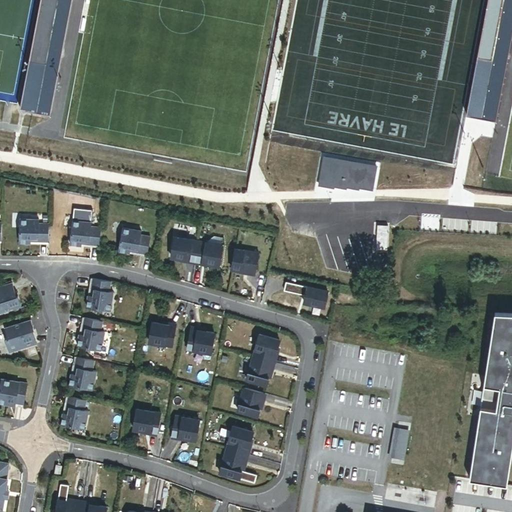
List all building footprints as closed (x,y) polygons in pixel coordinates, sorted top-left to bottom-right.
[(68,0),(45,0),(24,108),(45,112),(68,0)] [(324,156),(318,185),(332,188),(333,186),(347,189),(347,187),(359,190),(360,188),(372,191),(377,167),(324,156)] [(49,242),(49,223),(40,223),(40,219),(21,218),(20,242),(31,242),(31,241),(49,242)] [(100,245),(101,227),(92,226),(92,222),(73,220),(71,244),(82,245),(82,244),(100,245)] [(148,255),(151,237),(142,235),(142,231),(124,227),(119,251),(131,253),(131,251),(148,255)] [(223,245),(175,236),(172,257),(220,265),(223,245)] [(260,253),(237,248),(233,269),(256,273),(260,253)] [(110,311),(114,293),(110,292),(112,282),(94,278),(91,295),(90,295),(87,306),(110,311)] [(17,296),(16,292),(17,292),(13,282),(0,286),(0,311),(22,305),(19,295),(17,296)] [(307,292),(308,287),(286,283),(284,292),(300,295),(300,291),(307,292)] [(327,291),(308,287),(307,292),(306,296),(305,303),(324,307),(327,291)] [(511,313),(496,313),(470,480),(508,486),(511,457),(511,313)] [(101,330),(103,321),(85,317),(82,334),(80,334),(78,345),(101,350),(105,331),(101,330)] [(34,333),(33,330),(35,329),(32,319),(6,328),(9,337),(5,338),(10,352),(38,343),(34,333)] [(177,327),(153,323),(150,343),(173,347),(177,327)] [(214,334),(191,330),(188,349),(211,354),(214,334)] [(280,340),(260,334),(247,379),(267,385),(280,340)] [(93,370),(95,360),(77,356),(74,373),(72,373),(70,384),(93,389),(97,371),(93,370)] [(24,405),(27,387),(13,384),(14,381),(2,379),(0,388),(0,403),(7,405),(8,402),(24,405)] [(264,394),(245,388),(238,410),(258,416),(264,394)] [(85,409),(87,399),(69,396),(65,413),(64,412),(62,424),(85,428),(89,410),(85,409)] [(162,413),(138,409),(134,429),(158,433),(162,413)] [(199,420),(175,416),(172,436),(196,440),(199,420)] [(253,432),(233,426),(220,473),(255,483),(257,474),(242,470),(253,432)] [(6,490),(8,480),(7,479),(10,465),(0,463),(0,507),(3,508),(5,497),(6,490)] [(70,485),(61,484),(56,511),(83,511),(85,503),(68,501),(70,485)] [(85,503),(83,511),(105,511),(106,507),(85,503)]
